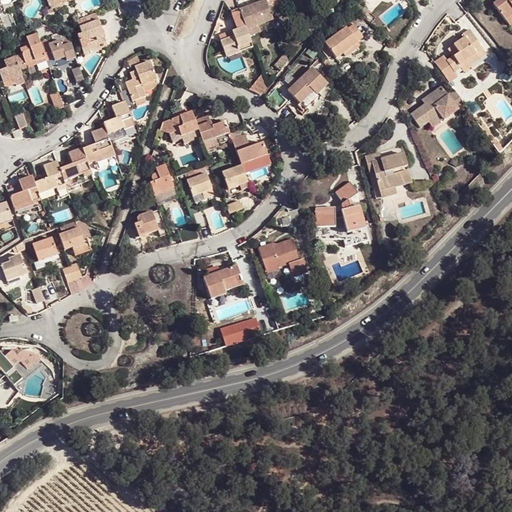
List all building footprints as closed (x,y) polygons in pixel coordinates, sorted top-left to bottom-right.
[(511,0),(498,0),(493,4),(506,21),(511,16),(511,0)] [(258,27),(273,22),(266,2),(240,11),(245,28),(246,31),(258,27)] [(363,8),(359,13),(370,23),(375,18),(363,8)] [(238,31),(245,28),(240,11),(232,14),(238,31)] [(96,14),(77,21),(82,35),(77,37),(82,49),(97,44),(97,42),(105,39),(96,14)] [(343,54),(358,44),(357,43),(364,38),(354,24),(347,29),(346,28),(325,44),(336,60),(343,54)] [(246,31),(249,37),(260,33),(258,27),(246,31)] [(238,49),(252,44),(249,37),(246,31),(245,28),(238,31),(232,33),(233,37),(220,42),(226,58),(240,53),(238,49)] [(434,62),(449,83),(458,77),(455,72),(460,68),(459,66),(467,61),(483,50),(469,30),(463,35),(464,37),(453,45),(456,49),(450,53),(453,57),(447,60),(444,55),(434,62)] [(44,55),(37,34),(27,38),(29,46),(20,49),(26,66),(36,62),(35,61),(34,58),(44,55)] [(108,46),(105,39),(97,42),(97,44),(99,49),(99,50),(108,46)] [(76,59),(70,43),(62,46),(60,40),(49,44),(55,62),(66,58),(67,62),(76,59)] [(99,49),(97,44),(82,49),(84,54),(99,49)] [(240,53),(253,48),(252,44),(238,49),(240,53)] [(360,47),(358,44),(343,54),(345,58),(360,47)] [(447,49),(450,53),(456,49),(453,45),(447,49)] [(486,55),(483,50),(467,61),(471,66),(486,55)] [(22,76),(15,58),(4,62),(7,70),(0,72),(0,75),(3,84),(14,79),(22,76)] [(471,66),(467,61),(459,66),(460,68),(463,73),(472,67),(471,66)] [(125,102),(127,108),(134,105),(133,101),(146,96),(144,92),(142,86),(152,83),(157,80),(150,62),(135,67),(136,71),(130,74),(130,76),(132,81),(130,81),(125,83),(128,90),(122,92),(125,102)] [(84,80),(79,68),(71,71),(76,83),(84,80)] [(288,92),(300,105),(313,92),(316,96),(327,85),(311,68),(288,92)] [(262,74),(248,90),(252,92),(254,93),(259,96),(267,87),(262,74)] [(16,84),(14,79),(3,84),(5,88),(16,84)] [(153,86),(152,83),(142,86),(144,92),(154,89),(153,86)] [(458,110),(464,105),(455,91),(448,96),(441,87),(434,92),(435,93),(431,96),(430,95),(422,100),(425,105),(410,115),(420,128),(428,122),(439,114),(444,120),(458,110)] [(64,107),(58,92),(50,95),(56,110),(64,107)] [(313,92),(300,105),(304,109),(317,97),(316,96),(313,92)] [(10,125),(0,98),(0,121),(2,128),(10,125)] [(125,130),(134,127),(131,119),(122,122),(120,118),(130,115),(127,108),(125,102),(112,107),(116,119),(103,124),(105,128),(107,135),(124,129),(125,130)] [(27,127),(21,110),(14,113),(20,129),(27,127)] [(184,145),(201,139),(194,121),(192,116),(191,113),(164,122),(169,135),(172,143),(182,139),(184,145)] [(432,128),(444,120),(439,114),(428,122),(432,128)] [(203,143),(228,133),(229,132),(226,122),(212,127),(206,130),(204,124),(202,118),(194,121),(201,139),(203,143)] [(162,123),(159,131),(169,135),(164,122),(162,123)] [(480,126),(488,137),(492,135),(484,124),(480,126)] [(128,139),(138,136),(134,127),(125,130),(126,133),(128,139)] [(96,164),(115,156),(109,140),(107,135),(105,128),(92,133),(96,145),(83,150),(88,165),(95,162),(96,164)] [(107,135),(109,140),(126,133),(125,130),(124,129),(107,135)] [(231,141),(238,158),(241,166),(243,173),(253,169),(252,168),(250,162),(267,155),(263,143),(250,148),(245,149),(244,146),(249,144),(245,135),(235,139),(231,141)] [(84,178),(92,175),(91,173),(88,165),(83,150),(82,148),(71,152),(75,164),(73,165),(60,170),(64,182),(75,178),(83,175),(84,178)] [(366,164),(371,162),(381,160),(379,153),(364,157),(366,164)] [(381,160),(371,162),(373,169),(380,193),(395,189),(406,185),(402,173),(401,169),(407,167),(404,154),(381,160)] [(270,161),(267,155),(250,162),(252,168),(270,161)] [(91,173),(117,163),(115,156),(96,164),(95,162),(88,165),(91,173)] [(58,192),(67,188),(64,182),(60,170),(57,162),(43,167),(46,174),(49,173),(51,178),(48,179),(34,184),(38,192),(39,195),(57,189),(58,192)] [(152,183),(150,185),(154,197),(174,190),(165,165),(155,168),(157,172),(155,173),(153,174),(152,176),(151,178),(151,180),(151,181),(152,183)] [(243,173),(241,166),(222,173),(227,188),(236,185),(237,187),(247,184),(243,173)] [(203,167),(187,173),(189,180),(206,174),(203,167)] [(408,171),(402,173),(406,185),(412,184),(408,171)] [(206,174),(189,180),(187,181),(192,197),(202,193),(212,190),(206,174)] [(85,182),(84,178),(83,175),(75,178),(77,184),(85,182)] [(30,195),(38,192),(34,184),(32,176),(19,181),(23,192),(10,197),(15,212),(34,205),(33,202),(30,195)] [(67,188),(68,191),(78,187),(77,184),(75,178),(64,182),(67,188)] [(347,234),(365,229),(360,207),(350,209),(348,200),(358,193),(350,182),(335,193),(343,204),(335,209),(315,209),(316,227),(335,226),(335,220),(343,218),(347,234)] [(59,199),(69,195),(68,191),(67,188),(58,192),(57,192),(58,195),(59,199)] [(40,199),(41,201),(58,195),(57,192),(58,192),(57,189),(39,195),(40,199)] [(397,195),(395,189),(380,193),(382,199),(397,195)] [(174,190),(154,197),(156,203),(176,195),(174,190)] [(215,197),(212,190),(202,193),(205,201),(215,197)] [(33,202),(40,199),(39,195),(38,192),(30,195),(33,202)] [(239,201),(226,206),(229,213),(242,208),(239,201)] [(0,224),(12,220),(6,203),(0,204),(0,224)] [(169,237),(159,209),(139,217),(136,224),(134,225),(139,238),(158,231),(161,239),(169,237)] [(59,235),(64,251),(72,248),(73,249),(85,245),(81,234),(78,228),(59,235)] [(368,240),(365,229),(347,234),(343,234),(344,240),(346,246),(368,240)] [(85,232),(81,234),(85,245),(89,243),(85,232)] [(58,254),(52,238),(32,244),(39,261),(58,254)] [(273,247),(259,252),(267,274),(278,270),(277,268),(289,264),(291,272),(306,266),(302,258),(300,259),(292,239),(281,243),(281,244),(273,247)] [(89,243),(85,245),(73,249),(73,253),(90,247),(89,243)] [(258,248),(259,252),(273,247),(272,243),(258,248)] [(14,275),(15,277),(27,274),(21,255),(9,259),(10,262),(0,265),(5,278),(14,275)] [(70,267),(74,279),(81,277),(76,262),(69,265),(70,267)] [(219,272),(210,276),(204,278),(211,299),(226,294),(225,290),(223,285),(242,279),(237,266),(219,272)] [(207,269),(210,276),(219,272),(217,266),(207,269)] [(66,283),(74,279),(70,267),(62,270),(66,283)] [(244,284),(242,279),(223,285),(225,290),(244,284)] [(37,304),(45,301),(40,287),(32,290),(37,304)] [(191,334),(191,347),(199,347),(200,335),(191,334)] [(19,358),(28,369),(41,357),(38,354),(23,350),(1,349),(0,349),(0,369),(5,374),(13,367),(12,365),(19,358)] [(28,369),(19,358),(12,365),(13,367),(21,375),(28,369)]
